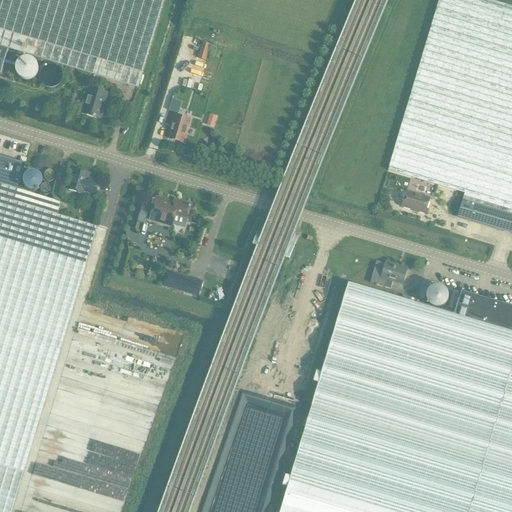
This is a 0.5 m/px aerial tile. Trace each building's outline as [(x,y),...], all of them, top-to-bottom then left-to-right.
[(0,0),(0,46),(8,49),(138,88),(164,0),(0,0)] [(511,6),(490,0),(438,0),(388,171),(465,195),(511,208),(511,6)] [(8,49),(0,46),(0,73),(1,74),(8,49)] [(13,65),(16,54),(10,53),(7,63),(13,65)] [(106,104),(108,94),(91,89),(86,106),(83,105),(81,112),(85,114),(84,115),(98,120),(103,103),(106,104)] [(183,143),(190,119),(175,115),(170,130),(172,131),(169,139),(183,143)] [(0,157),(0,198),(13,203),(19,205),(56,216),(60,203),(17,190),(25,165),(0,157)] [(96,197),(100,184),(89,180),(90,175),(75,170),(69,191),(84,195),(85,193),(96,197)] [(427,215),(431,200),(408,193),(403,208),(427,215)] [(511,234),(511,208),(465,195),(458,218),(511,234)] [(56,216),(19,205),(13,203),(0,198),(0,511),(10,511),(96,228),(56,216)] [(186,219),(191,205),(174,200),(173,205),(156,200),(150,219),(172,226),(175,216),(186,219)] [(397,269),(398,266),(387,263),(387,265),(378,262),(378,263),(372,285),(377,286),(377,287),(380,287),(387,289),(389,282),(404,286),(408,272),(397,269)] [(168,271),(163,286),(198,296),(203,281),(168,271)] [(511,511),(511,332),(455,315),(348,283),(280,511),(511,511)] [(511,306),(462,292),(455,315),(511,332),(511,306)] [(459,296),(452,294),(447,312),(454,314),(459,296)]
